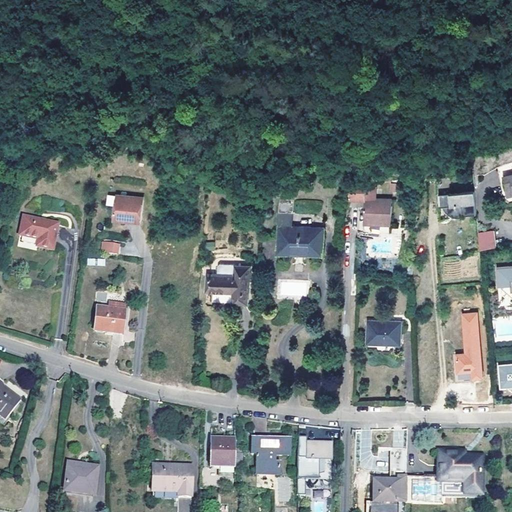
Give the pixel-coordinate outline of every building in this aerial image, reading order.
[(329,172),(328,183),(338,184),(339,173),(329,172)] [(463,214),(476,213),(474,189),(438,193),(440,206),(442,205),(450,215),(463,214)] [(119,194),(116,218),(128,220),(128,217),(133,217),(132,220),(143,221),(146,197),(119,194)] [(364,198),(364,232),(380,232),(380,223),(391,223),(392,198),(364,198)] [(463,216),(463,214),(450,215),(442,205),(440,206),(441,219),(463,216)] [(38,247),(53,249),(59,224),(26,217),(22,236),(40,240),(38,247)] [(280,229),(279,253),(290,253),(290,255),(309,256),(309,254),(321,254),(321,231),(310,231),(310,228),(291,227),(291,229),(280,229)] [(479,233),(481,249),(496,247),(493,231),(479,233)] [(108,242),(106,252),(117,254),(118,243),(108,242)] [(234,302),(248,302),(249,268),(249,267),(236,266),(234,264),(220,264),(218,266),(218,275),(208,275),(208,291),(234,292),(234,302)] [(511,277),(503,278),(506,300),(511,299),(511,277)] [(279,280),(279,295),(308,295),(308,280),(279,280)] [(97,308),(94,331),(122,335),(124,311),(109,309),(97,308)] [(483,380),(478,312),(460,313),(463,353),(453,354),(455,382),(483,380)] [(368,321),(368,343),(401,343),(401,321),(368,321)] [(511,364),(497,366),(500,389),(511,388),(511,364)] [(21,401),(0,383),(0,414),(6,420),(21,401)] [(274,460),(275,455),(289,455),(289,440),(276,439),(276,437),(270,437),(270,444),(251,444),(250,454),(255,454),(255,474),(279,474),(279,461),(274,460)] [(234,468),(234,439),(211,438),(210,467),(234,468)] [(245,439),(234,439),(234,468),(245,468),(245,439)] [(331,472),(332,443),(305,443),(305,472),(331,472)] [(443,497),(451,498),(453,451),(438,451),(436,478),(407,477),(406,503),(406,504),(443,506),(443,497)] [(453,451),(451,498),(480,498),(481,460),(462,459),(463,452),(453,451)] [(97,467),(67,462),(63,491),(93,495),(97,467)] [(191,497),(191,465),(152,464),(152,492),(177,492),(177,497),(191,497)] [(372,502),(406,503),(406,476),(397,476),(397,480),(373,479),(372,502)] [(298,497),(329,496),(329,488),(307,489),(307,481),(316,481),(316,477),(297,477),(298,497)] [(310,501),(310,511),(325,511),(326,501),(310,501)]
